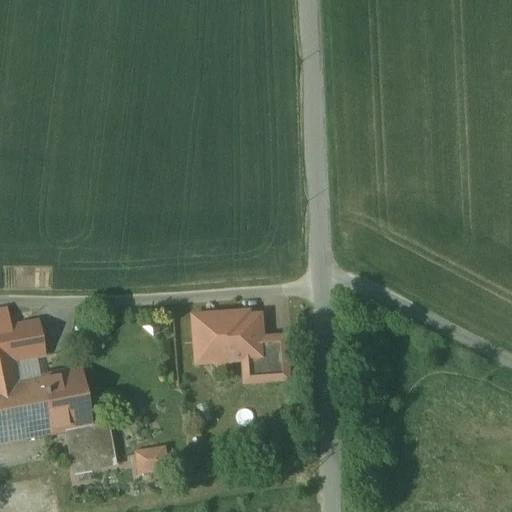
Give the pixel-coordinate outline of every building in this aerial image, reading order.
[(238,315),(194,319),(196,344),(207,344),(208,365),(214,365),(218,368),(228,368),(232,363),(265,361),(263,341),(261,318),(248,319),(248,320),(238,320),(238,315)] [(0,326),(0,386),(20,383),(16,368),(39,364),(32,321),(0,326)] [(286,339),(263,341),(265,361),(267,384),(289,382),(286,339)] [(0,386),(0,444),(66,432),(89,427),(89,426),(78,372),(20,383),(0,386)] [(105,423),(89,426),(89,427),(66,432),(74,474),(114,467),(105,423)] [(165,451),(137,456),(140,476),(168,471),(165,451)]
